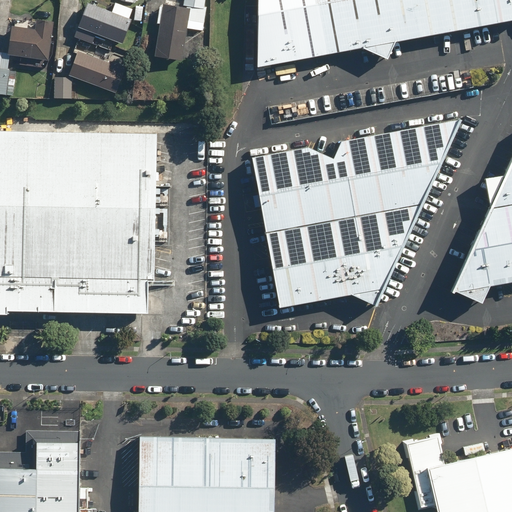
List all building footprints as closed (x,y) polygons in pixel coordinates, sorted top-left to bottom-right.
[(204,30),(208,4),(205,4),(205,0),(184,0),(184,6),(162,3),(155,56),(176,59),(184,60),(188,28),(204,30)] [(257,0),(257,65),(332,51),(322,0),(257,0)] [(322,0),(332,51),(361,46),(388,57),(378,0),(322,0)] [(378,0),(388,57),(396,39),(442,31),(435,0),(378,0)] [(435,0),(442,31),(497,21),(492,0),(435,0)] [(511,0),(492,0),(497,21),(511,17),(511,0)] [(132,19),(87,2),(75,36),(93,42),(96,33),(123,43),(132,19)] [(36,28),(12,26),(10,53),(27,54),(26,65),(48,66),(52,21),(37,20),(36,28)] [(80,49),(70,73),(116,92),(126,68),(80,49)] [(73,78),(56,77),(55,98),(72,98),(73,78)] [(308,147),(253,156),(279,305),(350,292),(377,305),(462,118),(340,141),(334,157),(308,147)] [(20,130),(0,129),(0,312),(8,313),(9,306),(147,310),(148,279),(154,279),(158,133),(20,130)] [(490,205),(511,201),(511,156),(504,174),(484,177),(490,205)] [(511,201),(490,205),(452,288),(482,300),(491,284),(511,279),(511,201)] [(0,511),(80,511),(83,426),(30,425),(30,450),(0,449),(0,511)] [(123,439),(123,511),(262,511),(261,440),(123,439)] [(511,511),(511,451),(511,449),(416,471),(424,511),(511,511)]
